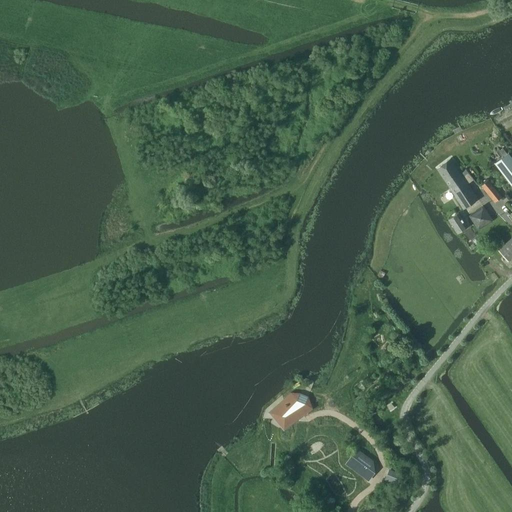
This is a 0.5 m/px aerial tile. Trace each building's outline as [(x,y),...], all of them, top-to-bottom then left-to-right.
[(502,159),(498,162),(504,171),(501,173),(502,173),(506,179),(509,177),(511,181),(511,161),(507,155),(502,159)] [(450,159),(437,167),(454,194),(454,195),(463,209),(478,200),(468,185),(473,180),(465,170),(460,174),(455,168),(456,167),(450,159)] [(487,180),(481,186),(494,202),(500,197),(487,180)] [(478,230),(491,221),(483,207),(469,216),(478,230)] [(457,233),(467,227),(458,213),(448,219),(457,233)] [(511,235),(498,247),(507,259),(511,254),(511,235)] [(272,413),(283,427),(284,427),(289,423),(293,419),(299,415),(299,410),(301,410),(305,415),(313,409),(308,396),(299,393),(290,392),(283,399),(285,402),(272,413)] [(357,450),(346,464),(368,481),(375,471),(369,467),(373,462),(357,450)] [(391,469),(387,480),(399,485),(404,474),(391,469)]
